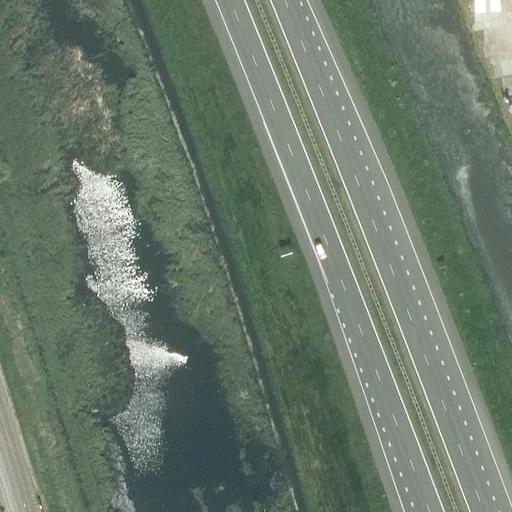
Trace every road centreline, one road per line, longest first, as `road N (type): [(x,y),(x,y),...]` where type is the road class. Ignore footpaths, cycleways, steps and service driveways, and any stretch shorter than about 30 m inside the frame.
road 1 (motorway): [(486,511),(286,0)]
road 2 (motorway): [(229,0),(428,511)]
